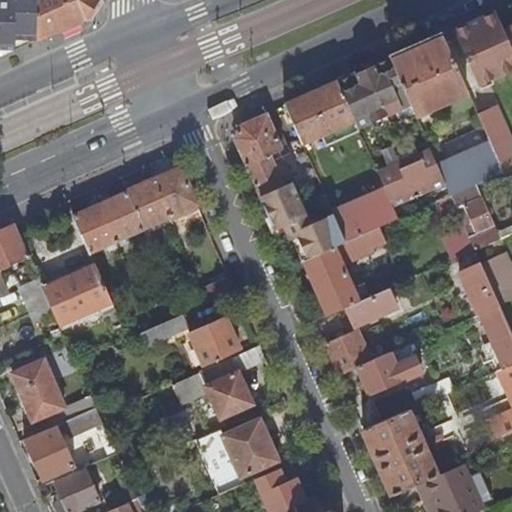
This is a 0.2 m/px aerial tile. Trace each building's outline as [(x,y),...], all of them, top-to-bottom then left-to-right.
[(0,0),(0,2),(0,1),(0,49),(15,50),(36,41),(37,0),(0,0)] [(37,0),(36,41),(85,19),(98,0),(37,0)] [(453,31),(478,86),(510,72),(511,77),(511,50),(503,31),(495,12),(453,31)] [(511,50),(511,26),(503,31),(511,50)] [(390,59),(410,105),(414,113),(467,90),(442,36),(390,59)] [(337,82),(357,128),(410,105),(390,59),(337,82)] [(284,105),(301,144),(320,136),(325,147),(359,132),(357,128),(337,82),(284,105)] [(483,127),(487,135),(490,143),(503,173),(511,168),(511,144),(490,96),(472,103),(478,115),(483,127)] [(292,182),(286,169),(277,173),(269,154),(278,151),(282,149),(267,113),(239,126),(234,138),(259,196),(292,182)] [(483,127),(478,115),(459,124),(464,135),(483,127)] [(360,135),(382,185),(435,162),(430,150),(418,156),(401,116),(360,135)] [(474,185),(483,181),(503,173),(490,143),(437,167),(445,184),(450,196),(474,185)] [(269,154),(277,173),(286,169),(278,151),(269,154)] [(384,189),(392,207),(445,184),(437,167),(435,162),(382,185),(384,189)] [(153,180),(169,217),(197,204),(181,167),(153,180)] [(126,192),(143,228),(169,217),(153,180),(126,192)] [(292,182),(259,196),(265,210),(274,229),(285,224),(283,229),(287,236),(292,238),(293,238),(303,261),(314,256),(322,252),(327,250),(345,242),(332,214),(309,224),(298,196),(292,182)] [(475,233),(467,236),(474,250),(511,233),(511,226),(495,234),(474,185),(450,196),(458,214),(465,211),(475,233)] [(384,189),(331,212),(332,214),(345,242),(378,228),(397,219),(392,207),(384,189)] [(101,204),(118,242),(144,231),(143,228),(126,192),(101,204)] [(74,215),(92,254),(118,242),(101,204),(74,215)] [(0,269),(29,257),(15,225),(0,231),(0,269)] [(303,261),(327,315),(345,307),(357,301),(346,275),(345,275),(341,265),(372,251),(371,248),(384,242),(378,228),(345,242),(327,250),(322,252),(314,256),(303,261)] [(480,264),(498,306),(499,307),(511,300),(511,269),(505,253),(480,264)] [(96,264),(71,276),(73,280),(99,269),(96,264)] [(459,274),(478,315),(479,314),(498,306),(480,264),(459,274)] [(43,288),(55,315),(60,326),(113,302),(99,269),(73,280),(71,276),(43,288)] [(201,289),(208,303),(235,291),(229,277),(201,289)] [(18,288),(35,324),(55,315),(43,288),(39,278),(18,288)] [(345,307),(353,326),(396,308),(388,288),(357,301),(345,307)] [(479,355),(483,364),(493,360),(498,371),(500,370),(511,365),(511,336),(499,307),(498,306),(479,314),(495,349),(489,352),(489,351),(479,355)] [(145,331),(150,344),(190,327),(184,313),(181,315),(155,326),(145,331)] [(192,331),(206,363),(238,349),(226,322),(210,329),(208,325),(201,328),(200,327),(192,331)] [(324,345),(337,376),(357,368),(384,356),(379,346),(371,349),(367,342),(362,345),(356,330),(324,345)] [(232,357),(238,371),(265,359),(259,345),(232,357)] [(357,368),(368,394),(400,381),(400,382),(421,373),(409,345),(384,356),(357,368)] [(232,357),(173,384),(182,403),(201,394),(209,391),(214,401),(221,418),(253,404),(238,371),(232,357)] [(12,375),(38,433),(68,420),(63,409),(65,408),(44,360),(12,375)] [(511,365),(500,370),(511,397),(511,414),(490,424),(496,437),(511,429),(511,365)] [(371,402),(379,423),(407,411),(411,409),(402,389),(371,402)] [(201,394),(206,405),(214,401),(209,391),(201,394)] [(24,440),(43,481),(73,466),(60,432),(69,434),(71,438),(94,427),(108,457),(116,454),(100,417),(96,408),(68,420),(38,433),(24,440)] [(361,431),(391,496),(416,485),(436,476),(407,411),(379,423),(361,431)] [(224,436),(242,477),(278,461),(259,420),(224,436)] [(255,479),(269,511),(280,511),(294,506),(306,501),(294,475),(312,466),(308,455),(255,479)] [(135,456),(120,463),(124,472),(139,466),(135,456)] [(436,476),(416,485),(423,501),(430,498),(436,511),(477,511),(482,510),(479,504),(490,500),(478,473),(467,477),(461,465),(436,476)] [(54,484),(61,499),(54,503),(57,511),(74,511),(99,501),(85,470),(54,484)] [(130,485),(102,497),(108,511),(127,503),(136,499),(130,485)] [(423,501),(427,511),(436,511),(430,498),(423,501)] [(130,511),(127,503),(108,511),(107,511),(130,511)]
